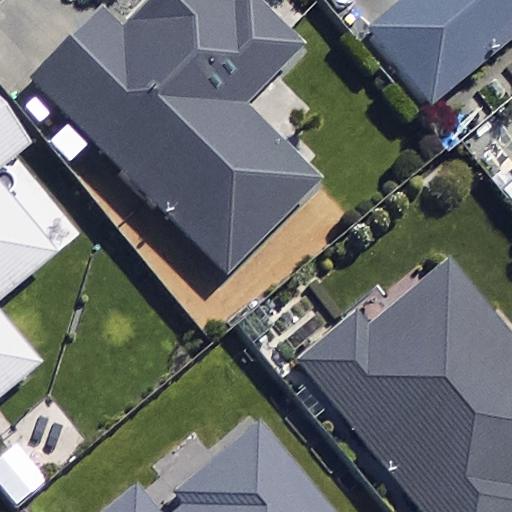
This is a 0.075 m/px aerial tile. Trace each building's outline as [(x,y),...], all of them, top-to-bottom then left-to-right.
[(219,18),(201,0),(153,0),(111,44),(89,22),(22,89),(217,283),(308,191),(232,116),(290,57),(235,2),(219,18)] [(511,0),(409,0),(363,39),(423,111),(511,37),(511,0)] [(0,163),(15,152),(0,133),(0,394),(29,371),(0,335),(0,296),(44,261),(0,207),(0,163)] [(511,511),(511,357),(434,263),(294,379),(404,511),(511,511)] [(309,511),(248,437),(154,511),(137,511),(129,502),(116,511),(309,511)] [(10,511),(39,488),(6,451),(0,455),(0,502),(8,511),(10,511)]
